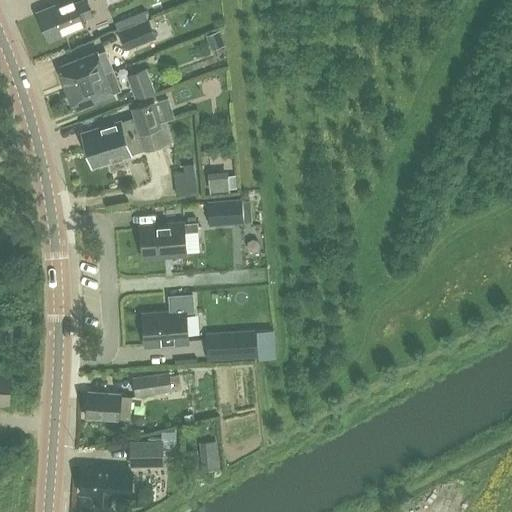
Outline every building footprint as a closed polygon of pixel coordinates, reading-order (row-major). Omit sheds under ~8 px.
[(48,40),(83,26),(81,21),(92,16),(85,0),(79,0),(74,2),(73,1),(38,14),(48,40)] [(147,19),(118,31),(125,50),(155,39),(147,19)] [(105,52),(89,59),(88,57),(57,69),(66,90),(103,76),(113,72),(105,52)] [(126,76),(135,101),(155,93),(146,69),(126,76)] [(113,72),(103,76),(66,90),(74,111),(102,100),(100,98),(110,93),(120,90),(113,72)] [(88,150),(125,138),(159,127),(157,123),(151,103),(130,110),(132,118),(120,123),(83,134),(88,150)] [(167,124),(166,120),(157,123),(159,127),(125,138),(88,150),(93,167),(108,163),(110,171),(125,167),(122,159),(130,156),(143,152),(172,143),(167,124)] [(174,174),(176,197),(198,195),(194,164),(183,165),(184,173),(174,174)] [(227,176),(217,177),(219,192),(229,191),(227,176)] [(209,225),(243,222),(242,199),(208,202),(209,225)] [(141,226),(143,258),(186,254),(184,233),(199,231),(198,222),(183,223),(141,226)] [(193,293),(169,295),(170,312),(143,314),(145,346),(188,343),(185,311),(194,310),(193,293)] [(208,363),(258,359),(256,332),(206,335),(208,363)] [(169,373),(134,378),(137,396),(172,390),(169,373)] [(0,406),(5,406),(5,403),(9,404),(11,375),(0,374),(0,406)] [(218,390),(222,410),(233,408),(229,388),(218,390)] [(119,396),(89,394),(87,417),(117,419),(129,420),(131,397),(119,396)] [(186,424),(194,422),(192,414),(184,416),(186,424)] [(264,431),(265,431),(263,418),(236,423),(242,456),(267,451),(264,431)] [(130,446),(130,466),(162,465),(161,445),(130,446)] [(81,470),(79,495),(129,499),(131,474),(81,470)]
